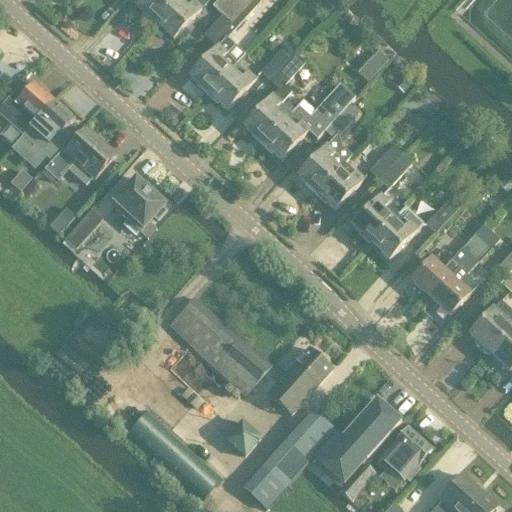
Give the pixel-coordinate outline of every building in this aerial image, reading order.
[(142,0),(136,8),(143,15),(141,17),(152,28),(177,0),(142,0)] [(177,0),(152,28),(163,37),(165,35),(172,41),(201,10),(208,2),(205,0),(177,0)] [(222,18),(204,38),(216,49),(217,48),(219,49),(226,40),(227,41),(236,31),(261,5),(256,1),(257,0),(220,0),(212,9),(222,18)] [(189,78),(207,95),(235,64),(227,57),(235,48),(227,41),(226,40),(219,49),(217,48),(216,49),(189,78)] [(285,48),(261,74),(269,82),(293,56),(285,48)] [(243,128),(262,145),(290,114),(281,106),(291,94),(285,89),(305,67),(293,56),(269,82),(278,90),(243,128)] [(235,64),(207,95),(225,112),(254,81),(246,74),(235,64)] [(14,94),(0,110),(0,117),(22,137),(22,138),(23,138),(35,126),(38,123),(55,103),(35,85),(21,100),(20,100),(15,95),(14,94)] [(290,114),(262,145),(280,162),(307,133),(317,142),(325,133),(334,141),(327,148),(326,147),(297,177),(316,195),(350,157),(341,149),(339,138),(359,116),(349,107),(355,101),(340,87),(316,114),(304,104),(299,109),(292,116),(290,114)] [(23,138),(23,139),(46,159),(46,160),(50,163),(70,140),(64,134),(75,122),(55,103),(38,123),(35,126),(23,138)] [(62,151),(44,172),(55,181),(56,182),(73,163),(94,182),(115,158),(86,132),(65,155),(62,151)] [(392,148),(368,174),(379,184),(383,179),(403,158),(392,148)] [(350,157),(316,195),(334,212),(363,182),(354,173),(353,174),(345,166),(351,158),(350,157)] [(383,179),(379,184),(389,193),(413,166),(403,158),(383,179)] [(136,181),(114,206),(121,212),(118,215),(128,224),(125,227),(137,238),(140,235),(141,236),(155,221),(158,224),(167,214),(163,211),(166,208),(156,199),(156,198),(147,190),(147,191),(136,181)] [(352,228),(371,245),(383,231),(398,215),(398,212),(381,196),(352,228)] [(436,236),(461,210),(451,201),(426,228),(436,236)] [(383,231),(371,245),(390,262),(418,230),(423,225),(405,209),(398,216),(398,215),(383,231)] [(60,218),(50,229),(59,238),(69,226),(76,219),(66,210),(60,218)] [(92,213),(65,243),(76,253),(103,223),(92,213)] [(471,255),(431,300),(449,317),(477,288),(467,279),(468,277),(467,277),(479,264),(480,264),(500,243),(483,228),(464,249),(471,255)] [(412,282),(431,300),(471,255),(464,249),(452,261),(452,262),(444,271),(433,260),(412,282)] [(505,280),(511,272),(511,255),(496,273),(505,280)] [(511,292),(511,273),(502,285),(511,293),(511,292)] [(244,400),(255,386),(271,368),(194,300),(175,322),(169,329),(244,400)] [(470,336),(490,355),(511,330),(511,313),(501,303),(470,336)] [(511,330),(490,355),(510,373),(511,370),(511,330)] [(291,417),(333,372),(309,350),(267,396),(291,417)] [(337,434),(315,458),(344,486),(402,423),(377,400),(343,437),(342,439),(337,434)] [(148,413),(128,437),(204,504),(224,481),(148,413)] [(262,470),(243,492),(265,511),(267,511),(286,491),(315,458),(337,434),(314,413),(262,470)] [(224,443),(246,461),(263,440),(241,423),(224,443)] [(408,430),(380,462),(404,483),(432,451),(408,430)] [(434,511),(494,511),(497,509),(483,496),(463,478),(441,502),(443,503),(434,511)]
